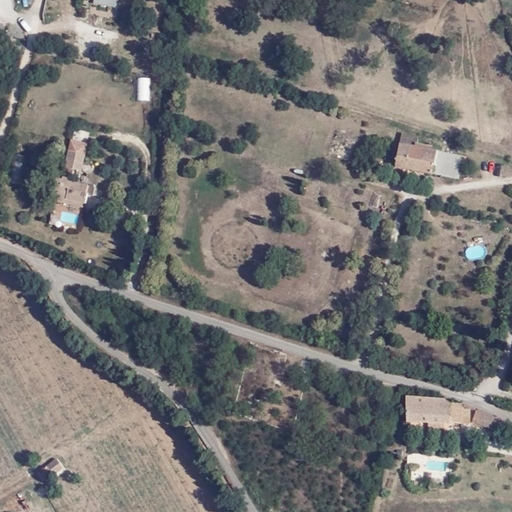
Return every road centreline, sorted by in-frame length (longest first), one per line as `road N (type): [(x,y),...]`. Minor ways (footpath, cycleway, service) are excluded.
road 1 (unclassified): [(511,415),(60,271)]
road 2 (unclassified): [(254,511),(169,387),(71,314),(56,285),(60,271)]
